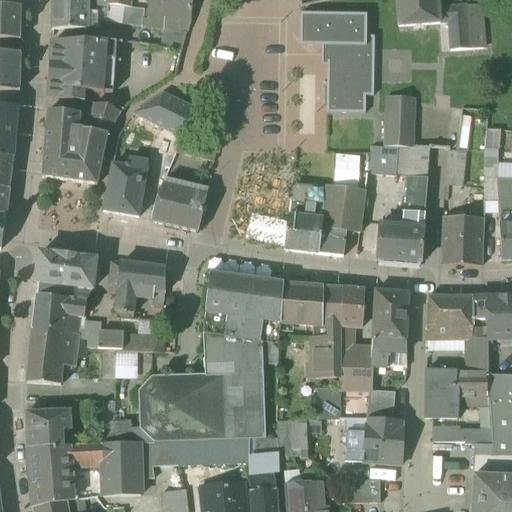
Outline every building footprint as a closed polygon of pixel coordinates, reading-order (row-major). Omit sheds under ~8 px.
[(86,8),(86,0),(51,0),(51,31),(86,31),(86,8)] [(97,13),(106,13),(106,7),(105,0),(86,0),(86,8),(92,8),(92,13),(97,13)] [(123,9),(130,10),(129,0),(105,0),(106,7),(123,9)] [(148,0),(147,22),(163,23),(189,24),(190,0),(148,0)] [(395,0),(398,27),(439,25),(438,10),(436,0),(395,0)] [(19,8),(0,7),(0,39),(19,41),(19,8)] [(106,13),(97,13),(97,23),(121,26),(123,9),(106,7),(106,13)] [(465,8),(468,51),(482,50),(479,7),(465,8)] [(86,8),(86,31),(97,32),(97,23),(97,13),(92,13),(92,8),(86,8)] [(447,24),(449,52),(468,51),(465,8),(438,10),(439,25),(447,24)] [(143,11),(138,11),(130,10),(123,9),(121,26),(162,32),(163,23),(147,22),(142,21),(143,11)] [(366,38),(366,16),(300,15),(299,47),(321,47),(327,48),(326,66),(326,115),(365,115),(365,98),(373,98),(373,76),(365,76),(365,60),(373,60),(374,38),(366,38)] [(186,34),(189,24),(163,23),(162,32),(164,32),(186,34)] [(160,48),(181,52),(186,34),(164,32),(160,48)] [(48,100),(78,103),(79,92),(112,95),(113,64),(115,43),(52,43),(50,68),(55,68),(54,81),(49,80),(48,100)] [(19,55),(0,54),(0,92),(18,93),(19,55)] [(373,76),(373,60),(365,60),(365,76),(373,76)] [(133,116),(182,140),(195,111),(162,96),(133,116)] [(385,148),(398,149),(411,150),(413,100),(391,99),(387,98),(385,148)] [(41,179),(96,187),(106,137),(118,115),(119,115),(107,107),(93,106),(93,107),(89,109),(87,111),(86,113),(86,116),(79,115),(47,112),(41,179)] [(0,157),(12,159),(17,109),(0,107),(0,157)] [(455,154),(465,155),(466,155),(471,118),(460,117),(455,154)] [(485,152),(497,151),(498,133),(485,131),(485,152)] [(217,151),(182,142),(176,155),(214,164),(217,151)] [(366,177),(397,179),(398,149),(385,148),(370,148),(369,155),(366,177)] [(429,151),(411,150),(398,149),(397,179),(409,180),(410,180),(410,179),(427,180),(429,151)] [(483,185),(483,203),(495,203),(496,181),(497,181),(497,165),(497,151),(485,152),(484,152),(483,185)] [(339,154),(333,185),(353,189),(359,158),(339,154)] [(444,189),(464,189),(465,155),(455,154),(447,154),(444,181),(444,189)] [(0,190),(8,191),(12,159),(0,157),(0,190)] [(103,214),(138,219),(147,164),(127,160),(126,169),(111,167),(107,189),(103,214)] [(511,165),(497,165),(497,181),(511,181),(511,165)] [(409,180),(408,198),(425,199),(427,180),(410,179),(410,180),(409,180)] [(149,224),(197,235),(207,191),(165,180),(157,199),(149,224)] [(498,228),(511,226),(511,181),(497,181),(496,181),(495,203),(497,203),(498,215),(498,228)] [(288,217),(308,220),(309,209),(313,207),(323,209),(325,191),(325,190),(292,186),(288,217)] [(325,189),(325,190),(325,191),(323,209),(322,221),(308,220),(288,217),(283,252),(317,256),(342,259),(346,233),(359,234),(364,194),(325,189)] [(0,215),(5,216),(8,191),(0,190),(0,215)] [(77,222),(82,195),(55,191),(50,218),(77,222)] [(423,230),(425,199),(408,198),(405,229),(423,230)] [(495,203),(483,203),(483,215),(498,215),(497,203),(495,203)] [(322,221),(323,209),(313,207),(309,209),(308,220),(322,221)] [(441,267),(481,268),(482,221),(471,220),(442,219),(441,267)] [(511,226),(498,228),(501,264),(511,262),(511,226)] [(376,261),(420,265),(423,230),(405,229),(379,227),(376,261)] [(65,288),(73,289),(91,291),(95,262),(81,260),(52,256),(52,257),(38,255),(35,284),(38,285),(65,288)] [(108,295),(117,296),(119,265),(111,264),(108,295)] [(164,271),(119,265),(117,296),(115,314),(133,316),(134,300),(151,301),(152,302),(153,295),(164,296),(164,271)] [(261,344),(278,347),(278,334),(280,334),(280,326),(282,286),(248,281),(209,276),(205,314),(205,336),(224,339),(242,342),(242,341),(261,344)] [(65,294),(65,288),(38,285),(36,298),(58,300),(59,293),(65,294)] [(280,326),(312,328),(321,328),(321,327),(322,289),(296,287),(282,286),(280,326)] [(72,302),(73,289),(65,288),(65,294),(59,293),(58,300),(70,302),(70,301),(72,302)] [(75,303),(85,304),(91,291),(73,289),(72,302),(75,302),(75,303)] [(322,289),(321,327),(339,329),(341,291),(322,289)] [(341,291),(339,329),(351,330),(359,330),(362,292),(341,291)] [(387,370),(387,369),(388,353),(406,354),(405,344),(408,295),(374,292),(370,355),(371,355),(370,369),(387,370)] [(152,302),(151,301),(150,308),(163,309),(164,296),(153,295),(152,302)] [(31,331),(78,336),(79,320),(83,320),(85,304),(75,303),(75,302),(72,302),(70,301),(70,302),(58,300),(36,298),(35,297),(31,331)] [(427,299),(426,342),(463,342),(469,341),(472,341),(472,330),(472,321),(472,300),(472,299),(472,298),(428,298),(427,299)] [(487,342),(511,341),(511,298),(472,300),(472,321),(487,322),(487,330),(487,341),(487,342)] [(99,324),(83,324),(83,320),(79,320),(78,336),(77,343),(80,343),(85,351),(97,352),(98,334),(99,334),(99,324)] [(154,336),(163,336),(163,324),(139,323),(139,337),(154,337),(154,336)] [(339,356),(339,329),(321,327),(321,328),(318,381),(339,381),(339,356)] [(318,381),(321,328),(312,328),(313,341),(312,341),(312,366),(307,366),(307,381),(318,381)] [(351,350),(351,330),(339,329),(339,356),(359,355),(358,350),(351,350)] [(472,330),(472,341),(487,341),(487,330),(472,330)] [(25,385),(61,388),(63,368),(74,369),(77,343),(78,336),(31,331),(25,385)] [(114,352),(122,352),(123,337),(123,335),(99,334),(98,334),(97,352),(104,353),(104,352),(114,352)] [(139,432),(154,445),(162,445),(249,442),(265,441),(262,366),(261,344),(242,341),(242,342),(224,339),(205,336),(203,335),(204,377),(151,379),(138,394),(139,429),(139,432)] [(139,337),(123,337),(122,352),(122,355),(137,355),(163,355),(163,336),(154,336),(154,337),(139,337)] [(487,342),(487,341),(472,341),(469,341),(468,355),(487,356),(488,356),(487,342)] [(463,342),(426,342),(425,353),(464,353),(463,342)] [(261,344),(262,366),(277,367),(278,347),(261,344)] [(122,352),(114,352),(114,356),(114,380),(136,381),(137,355),(122,355),(122,352)] [(406,370),(406,354),(388,353),(387,369),(406,370)] [(339,381),(339,392),(368,393),(368,392),(370,392),(370,379),(370,369),(371,355),(370,355),(359,355),(339,356),(339,381)] [(468,373),(487,374),(487,365),(488,365),(488,356),(487,356),(468,355),(468,358),(465,358),(464,373),(468,373)] [(102,380),(114,380),(114,356),(102,356),(102,380)] [(425,421),(457,421),(457,408),(457,401),(456,401),(457,373),(425,372),(425,399),(425,421)] [(457,401),(457,408),(478,408),(488,408),(487,402),(487,400),(487,399),(486,375),(487,375),(487,374),(468,373),(464,373),(457,373),(456,401),(457,401)] [(511,377),(489,377),(489,399),(491,429),(491,447),(474,447),(473,478),(511,479),(511,377)] [(366,423),(391,425),(393,394),(370,393),(370,392),(368,392),(368,393),(366,423)] [(317,421),(338,421),(339,394),(318,393),(317,421)] [(75,415),(99,415),(99,404),(75,404),(75,415)] [(102,404),(101,425),(114,425),(114,423),(114,404),(102,404)] [(479,429),(488,429),(491,429),(489,408),(488,408),(478,408),(479,429)] [(27,450),(62,449),(61,437),(61,433),(70,432),(69,413),(25,415),(27,450)] [(114,425),(113,447),(138,446),(148,445),(154,445),(139,432),(139,429),(130,430),(130,423),(114,423),(114,425)] [(278,441),(278,452),(293,452),(292,423),(277,424),(278,441)] [(293,452),(299,452),(306,451),(306,436),(306,423),(292,423),(293,452)] [(320,423),(306,423),(306,436),(320,436),(320,423)] [(366,423),(365,434),(364,463),(364,464),(385,466),(385,464),(401,466),(402,441),(403,426),(391,425),(366,423)] [(101,425),(101,447),(113,447),(114,425),(101,425)] [(461,444),(488,445),(488,429),(479,429),(437,427),(436,443),(461,444)] [(345,462),(364,463),(365,434),(346,433),(345,462)] [(62,449),(69,448),(76,448),(75,437),(61,437),(62,449)] [(249,480),(250,480),(259,479),(259,453),(278,452),(278,441),(265,441),(249,442),(249,465),(249,480)] [(249,442),(162,445),(154,445),(148,445),(138,446),(139,482),(154,481),(152,469),(178,468),(197,467),(249,465),(249,442)] [(101,447),(76,448),(69,448),(70,470),(71,470),(102,469),(103,499),(122,499),(140,498),(139,482),(138,446),(113,447),(101,447)] [(27,450),(32,509),(66,503),(66,504),(72,503),(71,470),(70,470),(69,448),(62,449),(27,450)] [(259,479),(272,478),(280,477),(278,459),(278,452),(259,453),(259,479)] [(282,473),(284,487),(302,485),(298,472),(282,473)] [(272,478),(259,479),(250,480),(252,511),(276,511),(276,509),(274,492),(272,478)] [(471,511),(511,511),(511,479),(473,478),(471,511)] [(349,483),(350,506),(380,505),(380,482),(349,483)] [(321,484),(302,485),(304,511),(327,511),(327,509),(324,509),(321,484)] [(286,511),(304,511),(302,485),(284,487),(286,511)] [(199,490),(202,511),(245,511),(242,487),(237,487),(199,490)] [(161,495),(162,511),(187,511),(186,493),(161,495)] [(32,511),(67,511),(66,504),(66,503),(32,509),(32,511)]
